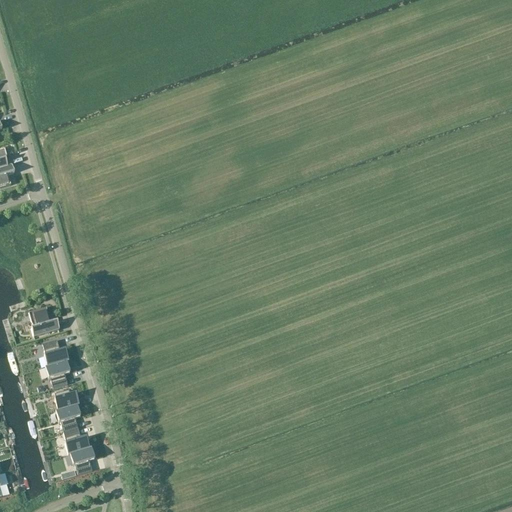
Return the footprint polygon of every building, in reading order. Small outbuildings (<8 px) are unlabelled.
[(12,167),(7,168),(7,169),(0,170),(0,189),(11,187),(8,179),(6,180),(6,177),(14,175),(12,167)] [(46,309),(28,315),(33,330),(31,331),(33,339),(59,331),(57,323),(49,326),(47,321),(49,321),(46,309)] [(56,343),(42,347),(45,358),(43,358),(47,369),(66,364),(68,364),(65,352),(59,353),(56,343)] [(47,369),(45,369),(48,381),(50,381),(53,391),(67,387),(64,376),(69,375),(66,364),(47,369)] [(56,401),(54,402),(57,413),(77,407),(77,408),(79,407),(75,396),(70,397),(69,392),(54,396),(56,401)] [(57,413),(55,413),(58,425),(60,424),(63,435),(77,431),(75,420),(80,419),(77,408),(77,407),(57,413)] [(77,431),(63,435),(66,445),(64,446),(68,457),(70,457),(69,456),(89,451),(89,450),(86,440),(80,441),(77,431)] [(89,451),(69,456),(70,457),(73,468),(74,467),(77,477),(82,476),(81,471),(90,468),(89,463),(94,461),(91,450),(89,450),(89,451)]
